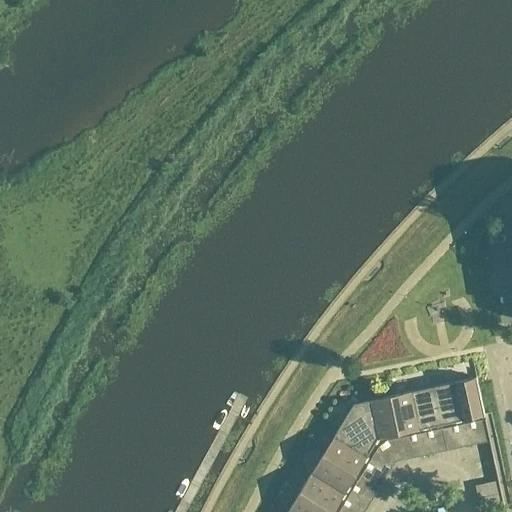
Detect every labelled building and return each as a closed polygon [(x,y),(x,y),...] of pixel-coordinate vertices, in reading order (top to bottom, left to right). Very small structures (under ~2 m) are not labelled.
[(484,417),(475,379),(453,384),(462,422),(484,417)] [(440,426),(462,422),(453,384),(432,388),(440,426)] [(440,426),(432,388),(411,393),(419,431),(440,426)] [(398,435),(419,431),(411,393),(390,397),(398,435)] [(378,440),(398,435),(390,397),(353,405),(378,440)] [(367,458),(375,445),(378,440),(353,405),(334,438),(367,458)] [(473,446),(469,425),(456,428),(461,449),(473,446)] [(431,456),(426,434),(414,437),(419,458),(431,456)] [(355,476),(367,458),(334,438),(322,456),(355,476)] [(404,461),(399,440),(386,443),(400,462),(404,461)] [(378,448),(367,466),(386,477),(392,468),(378,448)] [(475,469),(496,468),(495,453),(474,454),(475,469)] [(322,456),(311,474),(344,495),(355,476),(322,456)] [(331,511),(333,511),(344,495),(311,474),(300,493),(331,511)] [(345,502),(360,511),(364,511),(370,503),(352,491),(345,502)] [(331,511),(300,493),(288,511),(289,511),(331,511)]
